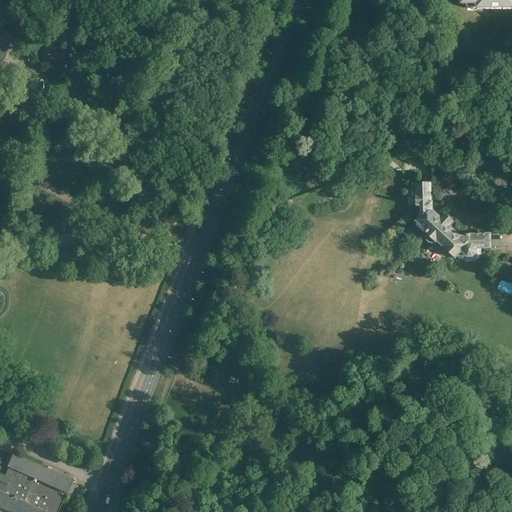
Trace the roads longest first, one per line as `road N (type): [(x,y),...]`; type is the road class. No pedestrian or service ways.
road 1 (primary): [(99,511),(298,0)]
road 2 (track): [(424,137),(443,199),(463,216),(489,209),(494,173),(459,142)]
road 3 (track): [(268,104),(424,137)]
